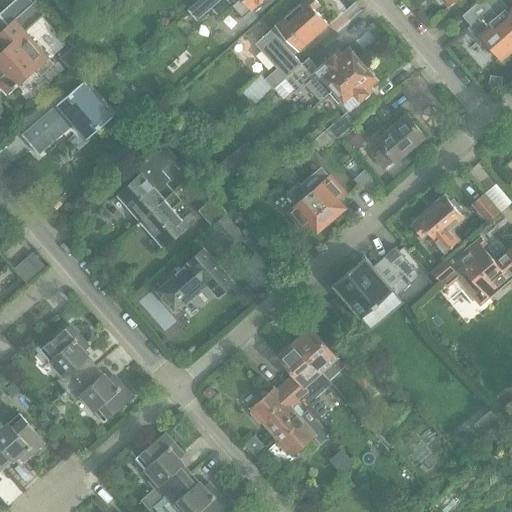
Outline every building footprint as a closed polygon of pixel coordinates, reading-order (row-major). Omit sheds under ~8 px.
[(0,19),(7,27),(31,6),(25,0),(16,0),(0,14),(0,19)] [(200,0),(187,12),(196,22),(210,9),(218,17),(234,3),(235,4),(232,7),(241,18),(257,4),(261,8),(271,0),(200,0)] [(251,107),(273,89),(301,65),(293,57),(327,26),(313,10),(319,5),(314,0),(305,0),(257,44),(280,68),(265,81),(259,74),(239,93),(251,107)] [(439,0),(444,4),(445,5),(448,8),(457,0),(439,0)] [(501,61),(511,51),(511,35),(481,0),(462,16),(471,27),(469,29),(477,39),(480,37),(501,61)] [(511,8),(509,11),(499,0),(490,0),(486,4),(482,0),(481,0),(511,35),(511,8)] [(43,13),(34,3),(31,6),(8,26),(17,35),(12,39),(4,48),(0,51),(0,86),(7,94),(18,85),(17,83),(33,68),(40,76),(53,64),(23,31),(43,13)] [(317,74),(305,85),(321,101),(329,94),(362,65),(360,61),(360,59),(354,52),(351,52),(348,48),(341,55),(338,51),(315,71),(318,74),(317,74)] [(301,65),(284,80),(296,93),(305,85),(317,74),(314,71),(317,68),(308,58),(301,65)] [(369,68),(365,68),(362,65),(329,94),(346,113),(349,110),(350,111),(372,92),(369,88),(377,81),(374,77),(374,74),(369,68)] [(51,109),(21,135),(38,155),(39,154),(38,152),(72,122),(73,123),(74,124),(86,139),(112,117),(83,82),(89,77),(82,68),(55,90),(56,91),(63,99),(57,104),(59,107),(54,111),(51,109)] [(490,76),(489,84),(491,88),(496,89),(500,86),(502,78),(490,76)] [(335,141),(339,137),(352,126),(355,124),(345,113),(325,130),(335,141)] [(421,139),(424,137),(407,117),(400,123),(398,121),(388,130),(389,131),(378,141),(385,150),(375,158),(384,169),(394,161),(399,158),(410,149),(413,146),(415,149),(424,142),(421,139)] [(352,151),(365,140),(352,126),(339,137),(352,151)] [(326,131),(312,144),(320,153),(335,141),(326,131)] [(162,171),(176,158),(162,142),(134,166),(141,174),(116,196),(139,222),(173,193),(165,184),(169,180),(162,171)] [(410,149),(399,158),(407,167),(418,158),(410,149)] [(241,167),(232,156),(218,168),(227,179),(241,167)] [(322,169),(302,186),(306,191),(330,219),(343,208),(338,202),(345,195),(329,176),(322,169)] [(362,190),(374,180),(365,169),(353,180),(362,190)] [(306,191),(305,192),(298,185),(286,196),(295,206),(288,212),(304,231),(311,225),(317,231),(330,219),(306,191)] [(504,189),(501,192),(496,186),(486,195),(502,212),(511,203),(507,198),(510,195),(504,189)] [(171,209),(180,201),(173,193),(139,222),(163,249),(195,220),(189,213),(181,220),(171,209)] [(488,224),(502,212),(486,195),(472,206),(488,224)] [(211,228),(226,214),(213,198),(197,212),(211,228)] [(453,200),(449,203),(446,198),(444,200),(439,200),(435,203),(434,208),(418,221),(418,222),(412,227),(421,238),(427,232),(444,254),(458,242),(449,231),(463,219),(459,213),(462,211),(453,200)] [(227,246),(242,233),(226,215),(211,228),(214,232),(199,245),(203,250),(188,263),(189,264),(179,273),(174,267),(156,284),(161,289),(157,292),(169,306),(170,306),(173,310),(183,301),(184,303),(188,299),(187,298),(197,289),(195,287),(204,280),(217,296),(233,282),(211,257),(225,244),(227,246)] [(287,253),(298,243),(290,234),(279,244),(287,253)] [(511,248),(494,263),(482,248),(486,245),(480,238),(463,253),(460,249),(460,248),(425,278),(431,286),(441,285),(443,288),(448,288),(457,280),(478,305),(511,275),(511,248)] [(393,291),(397,295),(419,276),(395,247),(372,266),(365,257),(331,285),(360,319),(393,291)] [(27,284),(45,267),(32,252),(14,269),(27,284)] [(75,342),(79,338),(67,324),(39,349),(63,377),(58,381),(65,390),(92,365),(85,357),(87,356),(75,342)] [(380,389),(351,355),(342,363),(340,361),(312,329),(308,332),(306,330),(297,338),(299,340),(295,343),(321,372),(328,381),(344,366),(371,397),(380,389)] [(331,384),(328,381),(321,372),(295,343),(291,346),(289,345),(280,352),(282,354),(278,358),(294,375),(285,383),(308,409),(317,419),(326,412),(314,398),(331,384)] [(103,373),(101,375),(92,365),(65,390),(66,391),(61,395),(65,400),(70,396),(73,399),(78,395),(102,422),(132,397),(119,382),(114,386),(103,373)] [(14,382),(5,390),(12,398),(21,390),(14,382)] [(298,418),(308,409),(285,383),(276,391),(274,390),(252,409),(254,412),(252,413),(260,422),(262,420),(273,434),(295,414),(298,418)] [(209,386),(202,392),(208,399),(215,393),(209,386)] [(511,418),(511,398),(502,409),(511,418)] [(52,419),(59,413),(53,405),(45,412),(52,419)] [(317,419),(308,409),(298,418),(295,414),(273,434),(282,444),(280,446),(288,455),(290,453),(292,456),(314,436),(321,443),(331,435),(317,419)] [(0,466),(1,468),(9,460),(10,461),(24,449),(28,454),(42,442),(17,413),(0,427),(0,466)] [(171,453),(176,449),(164,435),(135,460),(159,487),(140,503),(148,511),(154,507),(167,496),(190,477),(182,467),(183,466),(171,453)] [(250,439),(244,445),(250,451),(254,455),(264,446),(254,436),(250,439)] [(167,496),(154,507),(158,511),(221,511),(227,507),(215,493),(210,497),(198,483),(196,484),(190,477),(167,496)] [(423,508),(431,501),(421,490),(413,497),(423,508)] [(407,511),(417,511),(421,509),(413,500),(404,508),(407,511)]
